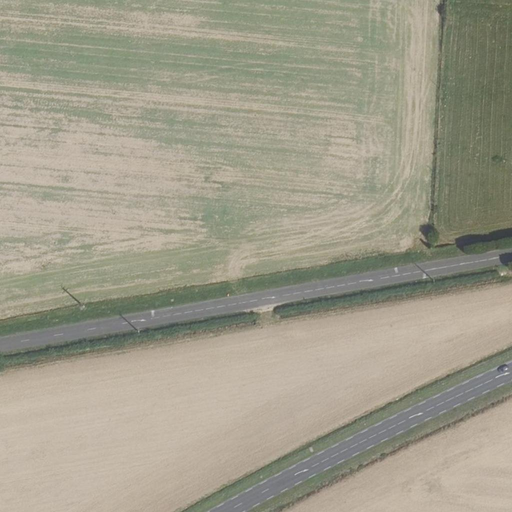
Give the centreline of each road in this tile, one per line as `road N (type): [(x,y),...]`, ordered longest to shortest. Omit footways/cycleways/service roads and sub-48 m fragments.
road 1 (tertiary): [(0,345),(511,254)]
road 2 (primary): [(226,511),(511,370)]
